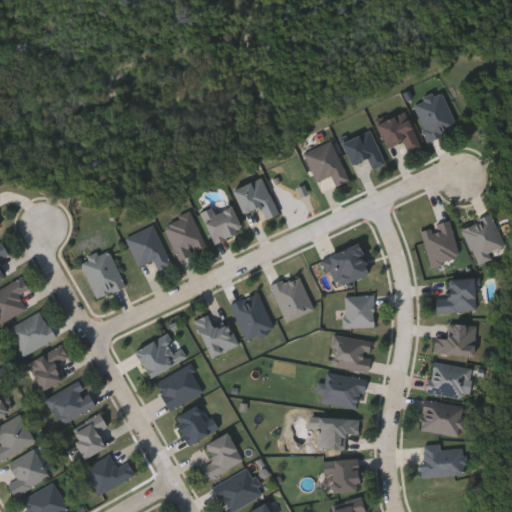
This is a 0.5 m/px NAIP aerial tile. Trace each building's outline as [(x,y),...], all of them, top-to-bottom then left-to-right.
[(459,127),(430,139),(414,104),(443,91),(459,127)] [(378,122),(406,109),(422,145),(409,151),(403,139),(388,145),(378,122)] [(343,141),(371,128),(387,162),(373,168),(367,156),(353,163),(343,141)] [(322,191),(306,153),(334,141),(350,180),(322,191)] [(234,188),(264,176),(279,213),(266,218),(261,205),(244,213),(234,188)] [(244,229),(215,242),(202,213),(230,200),(244,229)] [(180,259),(164,224),(192,211),(208,246),(180,259)] [(494,214),(506,250),(477,260),(464,225),(494,214)] [(462,257),(432,265),(422,228),(451,220),(462,257)] [(139,266),(127,236),(155,224),(172,264),(159,270),(155,259),(139,266)] [(10,254),(0,259),(0,264),(6,276),(0,279),(0,242),(3,241),(10,254)] [(126,285),(98,298),(81,260),(109,248),(126,285)] [(288,321),(272,285),(300,273),(316,309),(288,321)] [(0,323),(0,288),(24,276),(30,288),(20,293),(28,309),(0,323)] [(477,309),(437,311),(437,297),(449,297),(448,279),(476,278),(477,309)] [(231,303),(258,290),(276,327),(248,340),(231,303)] [(375,325),(346,325),(346,294),(375,294),(375,325)] [(10,326),(43,310),(56,339),(23,354),(10,326)] [(229,320),(240,345),(212,356),(196,319),(211,313),(216,325),(229,320)] [(475,355),(435,353),(436,336),(449,337),(450,323),(477,324),(475,355)] [(136,347),(170,333),(176,347),(182,345),(188,359),(148,375),(136,347)] [(369,371),(334,366),(338,335),(373,339),(369,371)] [(26,362),(62,343),(69,357),(59,362),(67,377),(41,391),(26,362)] [(467,397),(429,391),(433,361),(472,367),(467,397)] [(156,383),(190,363),(205,390),(172,410),(156,383)] [(365,377),(361,407),(321,402),(324,382),(326,383),(328,372),(365,377)] [(97,405),(63,424),(48,397),(81,378),(97,405)] [(0,393),(10,413),(0,417),(0,393)] [(464,406),(463,435),(423,432),(424,404),(464,406)] [(176,414),(200,405),(205,419),(214,416),(219,431),(186,442),(176,414)] [(101,413),(114,443),(84,457),(70,428),(101,413)] [(36,442),(0,461),(0,445),(2,444),(0,440),(0,425),(22,414),(36,442)] [(347,448),(319,447),(320,416),(361,417),(361,433),(348,433),(347,448)] [(244,462),(208,479),(202,466),(214,461),(206,443),(230,432),(244,462)] [(423,446),(465,444),(466,474),(424,475),(423,446)] [(51,477),(16,497),(8,484),(18,478),(10,463),(35,449),(51,477)] [(119,466),(128,460),(136,473),(99,495),(84,469),(111,453),(119,466)] [(325,460),(359,457),(362,490),(333,492),(332,475),(326,475),(325,460)] [(230,511),(215,488),(248,466),(264,492),(232,511),(230,511)] [(27,511),(22,500),(56,483),(69,510),(65,511),(27,511)] [(329,511),(328,505),(363,496),(367,511),(329,511)]
